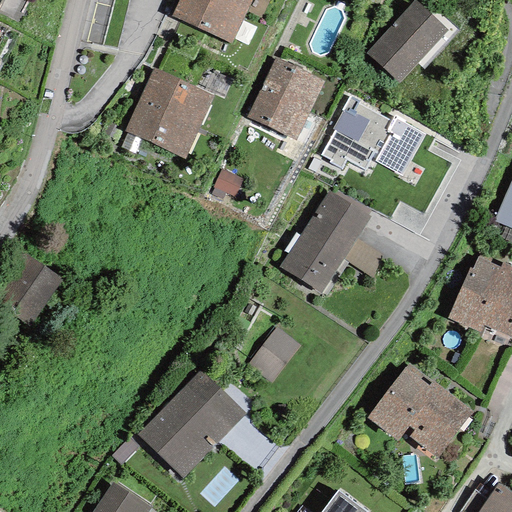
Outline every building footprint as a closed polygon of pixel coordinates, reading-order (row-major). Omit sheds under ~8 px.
[(231,44),(251,0),(178,0),(171,16),(231,44)] [(399,83),(447,30),(414,0),(366,53),(399,83)] [(295,141),(324,81),(274,58),(245,118),(295,141)] [(213,96),(153,68),(124,130),(184,159),(213,96)] [(359,102),(350,96),(331,129),(335,131),(321,155),(330,160),(329,163),(340,169),(345,160),(363,170),(374,153),(378,155),(374,161),(401,176),(425,135),(394,117),(390,123),(358,105),(359,102)] [(242,179),(221,169),(213,187),(214,188),(225,193),(234,197),(242,179)] [(511,229),(511,177),(493,221),(511,229)] [(225,193),(214,188),(211,195),(221,200),(225,193)] [(329,190),(280,267),(320,293),(342,258),(355,239),(369,216),(329,190)] [(386,260),(355,239),(342,258),(373,280),(386,260)] [(0,307),(31,328),(62,280),(23,255),(0,290),(0,307)] [(476,322),(500,267),(478,257),(473,269),(469,267),(447,318),(473,330),(480,332),(483,325),(476,322)] [(511,265),(502,262),(500,267),(476,322),(483,325),(511,337),(511,265)] [(300,346),(276,327),(247,366),(271,384),(300,346)] [(408,427),(439,386),(408,363),(366,418),(397,441),(408,427)] [(182,479),(245,414),(199,369),(136,434),(182,479)] [(408,427),(413,431),(409,437),(438,458),(473,411),(439,386),(408,427)] [(121,465),(137,447),(127,438),(111,456),(121,465)] [(147,511),(151,507),(112,482),(92,511),(147,511)] [(511,511),(511,493),(497,483),(477,511),(511,511)] [(365,511),(337,490),(320,511),(365,511)]
